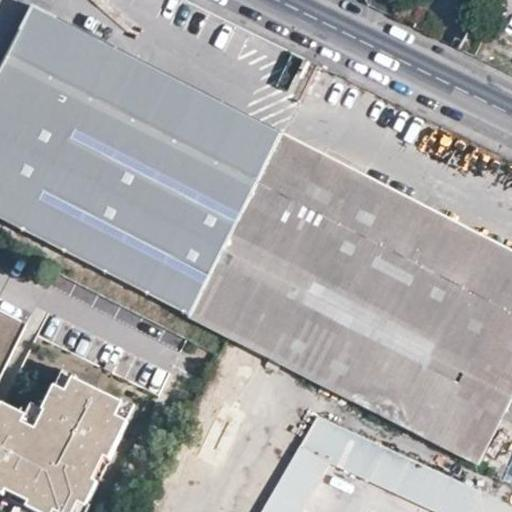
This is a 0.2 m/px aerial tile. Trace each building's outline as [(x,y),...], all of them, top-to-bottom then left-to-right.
[(0,220),(193,320),(285,133),(34,5),(0,70),(0,220)] [(511,399),(511,250),(285,133),(193,320),(478,466),(511,399)] [(64,371),(56,387),(66,392),(73,379),(64,371)] [(82,380),(64,371),(73,379),(81,383),(82,380)] [(110,461),(129,423),(127,423),(117,417),(123,404),(116,400),(81,383),(73,379),(66,392),(56,387),(55,387),(43,411),(45,412),(39,423),(36,430),(23,424),(27,417),(26,416),(3,405),(2,406),(0,409),(0,494),(4,497),(6,492),(10,494),(25,502),(29,503),(27,508),(34,511),(75,511),(77,510),(81,511),(84,511),(88,505),(98,484),(94,482),(96,478),(103,463),(105,459),(110,461)] [(117,397),(116,400),(123,404),(135,406),(117,397)] [(135,406),(123,404),(117,417),(127,423),(135,406)] [(43,411),(32,405),(26,416),(43,411)] [(45,412),(43,411),(26,416),(27,417),(39,423),(45,412)] [(511,511),(511,506),(317,416),(298,448),(260,511),(306,511),(330,463),(434,511),(511,511)] [(36,430),(39,423),(27,417),(23,424),(36,430)] [(103,463),(96,478),(101,480),(108,465),(103,463)] [(23,506),(25,502),(10,494),(8,499),(23,506)]
